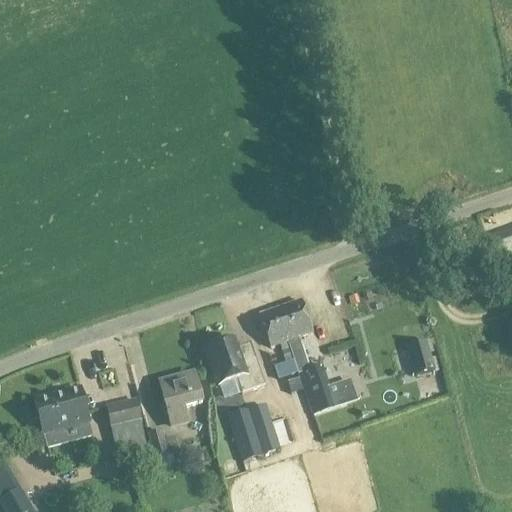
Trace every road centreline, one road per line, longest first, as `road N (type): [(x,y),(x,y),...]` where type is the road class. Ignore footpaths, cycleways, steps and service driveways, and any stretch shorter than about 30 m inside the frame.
road 1 (unclassified): [(0,362),(511,193)]
road 2 (track): [(353,245),(300,0)]
